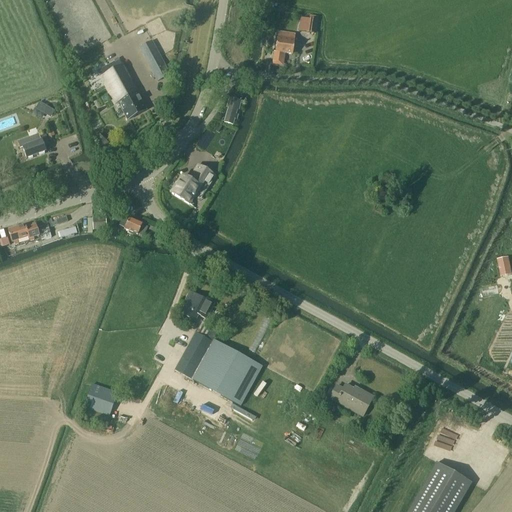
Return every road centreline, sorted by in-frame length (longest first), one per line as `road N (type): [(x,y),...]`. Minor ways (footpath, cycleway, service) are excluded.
road 1 (unclassified): [(511,421),(191,243),(156,217),(137,179)]
road 2 (residential): [(511,130),(385,83),(234,72)]
road 3 (unknown): [(78,67),(123,40),(181,141)]
road 4 (unclassified): [(0,220),(137,179)]
